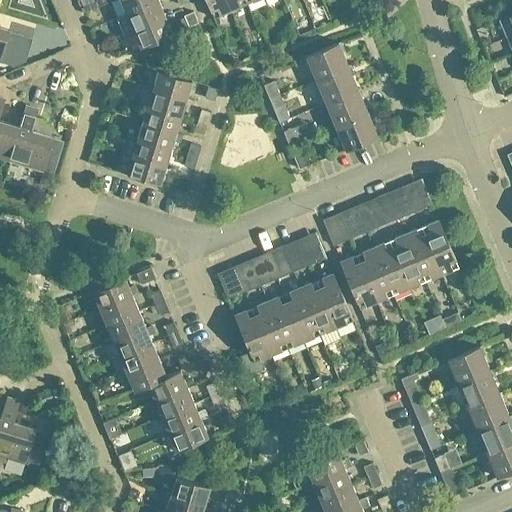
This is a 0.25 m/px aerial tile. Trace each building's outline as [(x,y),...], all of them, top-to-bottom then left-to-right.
[(132,31),(164,17),(157,0),(125,14),(117,18),(124,34),(132,31)] [(157,0),(118,0),(125,14),(157,0)] [(229,11),(224,0),(204,0),(212,18),(229,11)] [(245,4),(243,0),(224,0),(229,11),(245,4)] [(197,22),(192,12),(183,16),(187,26),(197,22)] [(511,13),(498,20),(505,37),(511,33),(511,13)] [(172,34),(164,17),(132,31),(139,48),(172,34)] [(347,65),(337,41),(304,55),(314,79),(347,65)] [(357,89),(347,65),(314,79),(324,102),(357,89)] [(185,99),(190,81),(156,71),(151,88),(185,99)] [(279,95),(273,81),(263,85),(268,99),(279,95)] [(180,116),(185,99),(151,88),(142,86),(137,102),(146,104),(146,105),(180,116)] [(213,101),(216,90),(206,87),(203,98),(213,101)] [(366,112),(357,89),(324,102),(334,126),(366,112)] [(7,161),(18,127),(17,127),(0,121),(0,110),(3,100),(0,99),(0,158),(7,161)] [(289,118),(283,104),(272,108),(278,122),(289,118)] [(175,133),(175,132),(180,116),(146,105),(140,122),(175,133)] [(52,172),(62,141),(52,139),(53,138),(30,131),(37,110),(24,106),(17,127),(18,127),(7,161),(42,172),(43,169),(52,172)] [(206,124),(209,113),(199,110),(196,121),(206,124)] [(377,136),(366,112),(334,126),(344,150),(377,136)] [(202,135),(206,124),(196,121),(193,132),(202,135)] [(179,142),(182,134),(175,132),(175,133),(140,122),(135,139),(169,150),(172,140),(179,142)] [(298,141),(293,127),(282,131),(288,146),(298,141)] [(164,167),(169,150),(135,139),(126,136),(120,153),(164,167)] [(195,158),(199,146),(189,143),(186,155),(195,158)] [(308,164),(303,151),(292,155),(298,169),(308,164)] [(159,184),(164,167),(120,153),(115,170),(125,173),(125,174),(159,184)] [(192,169),(195,158),(186,155),(183,166),(192,169)] [(185,192),(189,180),(179,177),(176,189),(185,192)] [(408,213),(397,187),(386,192),(397,218),(408,213)] [(397,218),(386,192),(375,196),(386,222),(397,218)] [(430,204),(426,194),(415,199),(419,208),(430,204)] [(343,240),(332,214),(321,219),(332,245),(343,240)] [(376,226),(372,217),(361,222),(365,231),(376,226)] [(457,266),(437,219),(420,226),(440,273),(457,266)] [(365,231),(361,222),(350,226),(354,236),(365,231)] [(440,273),(420,226),(404,233),(424,280),(440,273)] [(424,280),(404,233),(388,240),(407,287),(424,280)] [(302,266),(292,240),(281,245),(292,270),(302,266)] [(407,287),(388,240),(371,246),(391,294),(407,287)] [(292,270),(281,245),(270,249),(281,275),(292,270)] [(391,294),(371,246),(355,253),(375,301),(391,294)] [(324,257),(321,247),(309,252),(313,261),(324,257)] [(375,301),(355,253),(338,260),(358,308),(375,301)] [(136,273),(140,284),(154,279),(149,267),(139,272),(136,273)] [(237,294),(227,268),(216,272),(227,298),(237,294)] [(270,280),(266,270),(255,275),(259,284),(270,280)] [(352,319),(332,272),(315,279),(335,327),(352,319)] [(259,284),(255,275),(244,280),(248,289),(259,284)] [(128,287),(124,277),(90,291),(97,308),(131,294),(137,291),(134,284),(128,287)] [(335,327),(315,279),(299,286),(319,333),(335,327)] [(319,333),(299,286),(282,293),(302,340),(319,333)] [(163,300),(158,289),(149,293),(153,304),(163,300)] [(302,340),(282,293),(266,300),(286,347),(302,340)] [(138,311),(131,294),(97,308),(104,325),(138,311)] [(168,311),(163,300),(153,304),(158,315),(168,311)] [(286,347),(266,300),(250,307),(269,354),(286,347)] [(269,354),(250,307),(233,314),(242,337),(248,351),(249,351),(239,356),(247,376),(264,369),(260,358),(269,354)] [(145,327),(138,311),(104,325),(110,338),(102,342),(103,344),(145,327)] [(448,315),(441,318),(445,326),(452,323),(448,315)] [(177,333),(172,322),(163,326),(167,337),(177,333)] [(151,324),(145,327),(103,344),(110,360),(118,357),(151,343),(148,335),(155,332),(151,324)] [(181,344),(177,333),(167,337),(171,348),(181,344)] [(158,360),(151,343),(118,357),(125,374),(158,360)] [(489,368),(479,344),(446,358),(456,382),(489,368)] [(191,366),(186,354),(176,358),(181,370),(191,366)] [(209,370),(205,359),(195,363),(200,374),(209,370)] [(165,376),(158,360),(125,374),(132,391),(147,384),(165,376)] [(499,392),(489,368),(456,382),(466,405),(499,392)] [(194,384),(191,376),(183,379),(179,370),(165,376),(147,384),(154,400),(186,387),(187,387),(194,384)] [(420,398),(414,384),(413,380),(418,378),(416,372),(401,378),(410,402),(420,398)] [(318,377),(310,380),(314,390),(322,386),(318,377)] [(219,393),(214,382),(205,386),(209,397),(219,393)] [(193,403),(187,387),(186,387),(154,400),(161,417),(193,403)] [(50,390),(38,395),(41,405),(54,400),(50,390)] [(509,415),(499,392),(466,405),(476,429),(509,415)] [(224,404),(219,393),(209,397),(214,408),(224,404)] [(34,432),(34,429),(12,422),(18,401),(6,398),(0,417),(0,455),(24,463),(25,459),(39,464),(48,436),(34,432)] [(430,421),(424,407),(420,398),(410,402),(414,411),(420,425),(430,421)] [(207,416),(204,408),(197,411),(193,403),(161,417),(168,433),(200,420),(200,419),(207,416)] [(233,425),(228,415),(219,419),(223,429),(233,425)] [(511,442),(511,421),(509,415),(476,429),(486,453),(511,442)] [(207,437),(200,420),(168,433),(161,436),(163,440),(169,437),(175,450),(196,441),(207,437)] [(440,444),(434,430),(430,421),(420,425),(430,449),(440,444)] [(113,422),(101,427),(107,441),(119,437),(113,422)] [(367,451),(362,440),(353,444),(358,455),(367,451)] [(511,470),(511,442),(486,453),(496,477),(511,470)] [(341,460),(337,450),(294,468),(301,485),(311,481),(344,467),(350,465),(348,460),(344,459),(341,460)] [(117,456),(123,471),(136,466),(130,451),(117,456)] [(449,468),(443,453),(434,457),(440,472),(449,468)] [(377,473),(372,462),(363,466),(367,477),(377,473)] [(351,484),(344,467),(311,481),(318,498),(351,484)] [(461,492),(451,467),(449,468),(440,472),(450,496),(461,492)] [(381,484),(377,473),(367,477),(372,488),(381,484)] [(203,505),(209,487),(176,477),(170,494),(203,505)] [(328,511),(358,500),(351,484),(318,498),(323,511),(328,511)] [(232,507),(236,496),(235,496),(226,493),(222,504),(232,507)] [(166,511),(201,511),(203,505),(170,494),(165,511),(166,511)] [(390,506),(385,495),(377,498),(381,509),(390,506)] [(364,497),(358,500),(328,511),(362,511),(361,508),(367,506),(364,497)]
